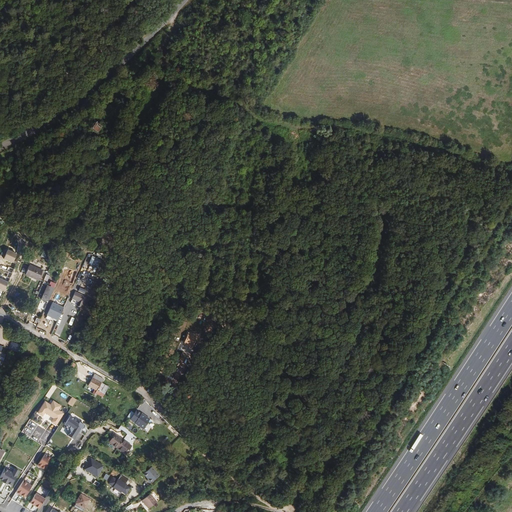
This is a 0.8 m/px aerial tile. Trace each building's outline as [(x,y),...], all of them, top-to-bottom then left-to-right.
[(97,126),(95,125),(90,133),(95,136),(100,128),(97,126)] [(18,257),(8,252),(4,261),(14,266),(18,257)] [(51,262),(53,256),(47,253),(44,260),(51,262)] [(104,261),(92,257),(90,265),(102,269),(104,261)] [(39,281),(43,271),(29,266),(25,276),(31,278),(31,277),(39,281)] [(8,283),(0,279),(0,290),(5,292),(8,283)] [(48,303),(54,289),(49,287),(48,286),(42,301),(48,303)] [(88,297),(75,292),(71,303),(83,308),(88,297)] [(64,308),(53,303),(47,316),(57,321),(64,308)] [(192,347),(197,335),(189,331),(184,344),(192,347)] [(19,354),(22,346),(13,343),(10,351),(19,354)] [(95,375),(93,379),(102,384),(103,380),(95,375)] [(102,384),(93,379),(88,386),(97,391),(96,394),(103,398),(108,388),(102,384)] [(72,406),(77,399),(72,396),(68,403),(72,406)] [(51,405),(46,402),(37,415),(43,418),(46,415),(54,420),(51,424),(57,427),(65,414),(60,411),(62,407),(53,401),(51,405)] [(150,420),(137,410),(130,419),(143,429),(150,420)] [(74,420),(69,418),(65,427),(71,430),(70,431),(70,435),(68,438),(74,442),(78,436),(79,436),(82,432),(83,432),(85,427),(74,421),(74,420)] [(117,450),(123,441),(114,435),(108,444),(117,450)] [(132,446),(123,441),(117,450),(126,456),(132,446)] [(45,454),(37,467),(44,472),(52,459),(45,454)] [(105,466),(90,458),(84,470),(98,478),(105,466)] [(13,473),(5,469),(0,477),(0,480),(12,487),(21,471),(15,468),(13,473)] [(151,468),(143,473),(149,482),(158,477),(151,468)] [(122,475),(118,480),(126,485),(129,479),(122,475)] [(108,485),(113,488),(117,480),(113,478),(108,485)] [(118,480),(117,480),(113,488),(121,493),(121,492),(126,485),(118,480)] [(33,485),(24,481),(17,495),(25,499),(33,485)] [(131,488),(126,485),(121,492),(127,496),(131,488)] [(40,508),(45,500),(36,494),(30,504),(34,507),(35,506),(40,508)] [(82,511),(84,511),(90,500),(81,495),(75,508),(82,511)] [(157,503),(151,495),(142,501),(149,510),(157,503)] [(68,508),(68,501),(61,500),(60,507),(68,508)]
